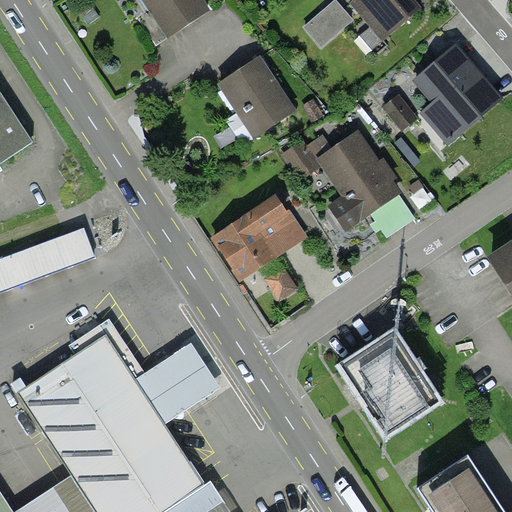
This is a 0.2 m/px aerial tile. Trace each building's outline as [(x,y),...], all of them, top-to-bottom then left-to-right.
[(200,0),(137,0),(146,13),(137,18),(156,47),(208,13),(200,0)] [(413,0),(355,0),(351,4),(383,41),(421,9),(413,0)] [(352,21),(336,2),(305,28),(322,48),(352,21)] [(501,100),(456,48),(416,82),(434,103),(422,113),(438,131),(450,121),(461,134),(501,100)] [(258,59),(221,84),(240,113),(233,118),(250,142),(294,113),(258,59)] [(0,164),(33,143),(0,90),(0,164)] [(416,119),(399,99),(386,109),(403,130),(416,119)] [(357,135),(321,159),(348,198),(332,209),(346,229),(398,194),(357,135)] [(314,162),(300,141),(283,152),(297,173),(314,162)] [(277,199),(215,239),(241,279),(293,245),(303,238),(277,199)] [(84,228),(0,258),(0,291),(94,258),(84,228)] [(511,243),(489,258),(511,293),(511,243)] [(282,269),(263,280),(277,303),(296,292),(282,269)] [(72,353),(12,392),(70,478),(93,511),(164,511),(205,486),(162,425),(133,379),(142,374),(106,319),(66,345),(72,353)] [(393,338),(344,370),(364,401),(387,436),(436,404),(393,338)] [(142,374),(133,379),(162,425),(218,390),(189,344),(142,374)] [(505,511),(468,456),(417,490),(432,511),(505,511)] [(93,511),(70,478),(19,511),(93,511)] [(205,486),(164,511),(226,511),(208,483),(205,486)] [(11,511),(0,494),(0,511),(11,511)]
